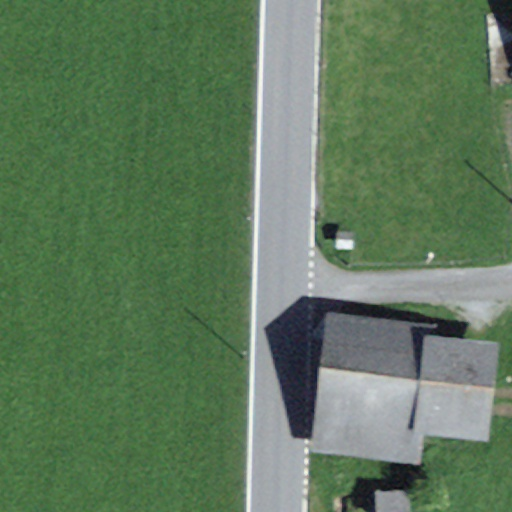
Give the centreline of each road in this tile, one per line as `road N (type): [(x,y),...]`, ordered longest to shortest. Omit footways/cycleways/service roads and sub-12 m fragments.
road 1 (tertiary): [(293,0),(276,511)]
road 2 (track): [(282,286),(511,283)]
